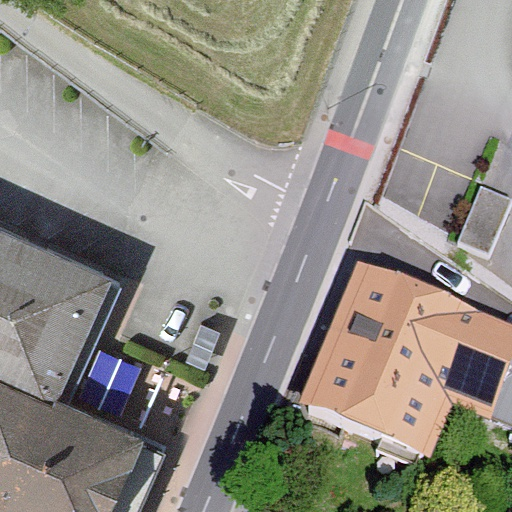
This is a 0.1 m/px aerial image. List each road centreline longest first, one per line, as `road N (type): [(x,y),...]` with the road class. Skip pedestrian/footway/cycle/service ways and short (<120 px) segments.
road 1 (residential): [(326,198),(96,75),(0,3)]
road 2 (tertiary): [(203,511),(326,198)]
road 3 (tertiary): [(326,198),(408,0)]
